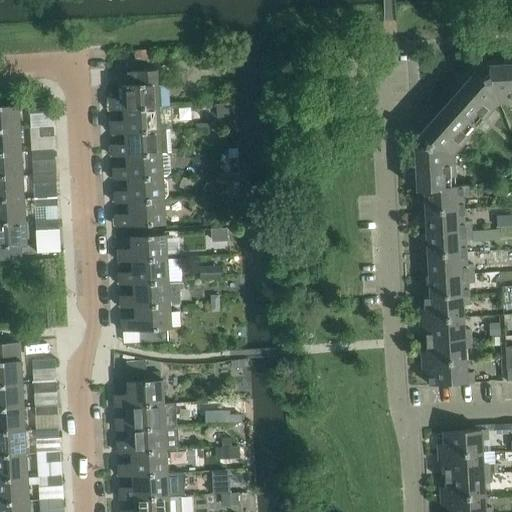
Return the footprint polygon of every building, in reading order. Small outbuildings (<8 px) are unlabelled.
[(149,51),(135,52),(136,62),(149,61),(149,51)] [(489,72),(485,74),(499,103),(511,101),(511,63),(489,65),(489,72)] [(110,110),(124,110),(124,109),(159,107),(163,107),(162,85),(158,86),(157,70),(128,72),(128,85),(122,85),(123,98),(109,98),(110,110)] [(475,71),(448,103),(476,128),(499,103),(485,74),(481,76),(475,71)] [(231,103),(219,104),(219,117),(231,116),(231,103)] [(425,139),(424,143),(453,153),(476,128),(448,103),(420,134),(425,139)] [(52,104),(29,105),(29,107),(29,106),(30,115),(52,113),(52,105),(52,104)] [(0,105),(0,130),(20,129),(19,105),(0,105)] [(124,109),(124,110),(124,121),(110,122),(111,134),(125,133),(125,132),(160,130),(159,107),(124,109)] [(30,129),(30,130),(31,138),(53,137),(53,128),(53,127),(30,129)] [(20,129),(0,130),(0,153),(21,152),(20,129)] [(125,132),(125,133),(126,144),(112,145),(112,157),(126,156),(126,155),(161,153),(171,153),(170,130),(160,130),(125,132)] [(453,153),(424,143),(422,147),(415,148),(417,190),(424,190),(424,189),(455,187),(455,186),(453,153)] [(31,152),(32,153),(32,161),(55,160),(54,152),(55,152),(54,150),(31,152)] [(21,152),(0,153),(0,176),(23,175),(21,152)] [(126,155),(126,156),(127,167),(113,168),(113,180),(128,179),(162,177),(162,176),(166,176),(170,173),(169,157),(165,154),(161,154),(161,153),(126,155)] [(33,175),(33,176),(33,184),(56,183),(56,175),(56,174),(33,175)] [(23,175),(0,176),(0,200),(24,199),(23,175)] [(128,179),(128,189),(122,189),(122,191),(114,191),(115,203),(129,202),(163,200),(163,199),(167,194),(167,182),(162,177),(128,179)] [(419,202),(420,212),(463,209),(463,197),(469,197),(468,186),(455,186),(455,187),(424,189),(424,190),(425,201),(419,202)] [(34,198),(34,199),(35,207),(57,206),(57,198),(57,197),(34,198)] [(24,199),(0,200),(0,223),(25,222),(24,199)] [(129,202),(130,214),(115,214),(116,227),(165,224),(165,223),(163,200),(129,202)] [(463,209),(420,212),(420,222),(426,221),(427,233),(470,230),(470,221),(464,221),(463,209)] [(217,213),(205,214),(205,226),(218,225),(217,213)] [(35,221),(35,223),(36,223),(36,231),(59,229),(58,221),(58,220),(35,221)] [(25,222),(0,223),(0,247),(27,246),(25,222)] [(218,228),(211,228),(211,232),(212,241),(228,240),(228,228),(218,228)] [(421,245),(422,255),(466,252),(465,240),(471,240),(470,230),(427,233),(427,244),(421,245)] [(118,262),(132,261),(132,260),(167,258),(166,234),(131,236),(131,249),(118,250),(118,262)] [(37,246),(37,253),(60,252),(59,244),(60,244),(60,243),(37,245),(37,246)] [(466,252),(422,255),(423,265),(429,265),(429,276),(473,274),(472,264),(466,265),(466,252)] [(132,260),(132,261),(133,272),(119,273),(120,285),(134,284),(134,283),(168,281),(167,258),(132,260)] [(210,266),(200,266),(200,279),(210,279),(210,266)] [(424,288),(424,298),(468,295),(468,283),(474,283),(473,274),(429,276),(430,288),(424,288)] [(134,295),(120,296),(121,308),(135,307),(170,305),(180,304),(178,281),(168,282),(168,281),(134,283),(134,284),(134,295)] [(419,310),(420,320),(463,317),(463,305),(469,305),(468,295),(424,298),(425,310),(419,310)] [(136,318),(121,319),(122,332),(139,331),(167,329),(171,329),(171,327),(179,327),(179,312),(170,312),(170,305),(135,307),(136,318)] [(463,317),(420,320),(420,330),(426,330),(427,341),(471,339),(470,329),(464,330),(463,317)] [(167,341),(167,329),(139,331),(139,343),(167,341)] [(422,353),(422,363),(466,361),(465,348),(471,348),(471,339),(427,341),(428,353),(422,353)] [(0,385),(22,384),(21,360),(19,342),(0,343),(0,385)] [(32,362),(33,370),(55,369),(55,361),(55,359),(32,361),(32,362)] [(466,361),(422,363),(423,373),(429,373),(429,385),(473,383),(473,372),(467,373),(466,361)] [(115,407),(129,406),(164,404),(162,379),(127,381),(128,394),(114,395),(115,407)] [(33,384),(33,385),(34,385),(34,393),(57,392),(56,384),(56,382),(33,384)] [(22,384),(0,385),(0,409),(24,408),(22,384)] [(129,417),(115,418),(116,430),(128,430),(130,429),(165,427),(177,426),(175,405),(164,405),(164,404),(129,406),(129,417)] [(35,407),(35,408),(35,416),(58,415),(57,407),(58,407),(58,406),(35,407)] [(24,408),(0,409),(0,432),(25,431),(24,408)] [(124,441),(117,441),(117,454),(131,453),(131,452),(166,450),(166,449),(178,448),(177,427),(165,428),(165,427),(130,429),(128,430),(128,438),(124,439),(124,441)] [(36,430),(36,431),(37,439),(59,438),(59,430),(59,429),(36,430)] [(438,445),(438,455),(482,452),(481,440),(487,440),(487,429),(443,432),(444,444),(438,445)] [(25,431),(0,432),(0,456),(27,455),(25,431)] [(232,438),(222,439),(222,447),(232,446),(232,438)] [(240,447),(222,448),(223,460),(240,459),(240,447)] [(131,452),(131,453),(132,464),(118,465),(119,477),(133,476),(133,475),(168,473),(166,450),(131,452)] [(37,454),(37,455),(38,455),(38,463),(61,462),(60,454),(60,452),(37,454)] [(482,452),(438,455),(439,465),(445,465),(445,476),(489,474),(489,464),(483,465),(482,452)] [(27,455),(0,456),(0,479),(28,478),(27,455)] [(229,470),(212,471),(213,481),(230,480),(229,470)] [(133,475),(133,476),(133,487),(119,488),(120,500),(134,499),(134,498),(169,496),(168,473),(133,475)] [(440,488),(441,498),(485,495),(484,483),(490,483),(489,474),(445,476),(446,488),(440,488)] [(39,477),(39,479),(39,487),(62,485),(61,477),(62,477),(62,476),(39,477)] [(28,478),(0,479),(0,502),(29,501),(28,478)] [(238,494),(222,495),(223,507),(238,506),(238,494)] [(485,495),(441,498),(441,508),(447,508),(447,511),(491,511),(491,507),(485,508),(485,495)] [(134,498),(134,499),(135,510),(121,511),(120,511),(181,511),(181,496),(169,497),(169,496),(134,498)] [(40,500),(40,502),(41,510),(63,508),(63,500),(63,499),(40,500)] [(29,511),(29,501),(0,502),(0,511),(29,511)]
